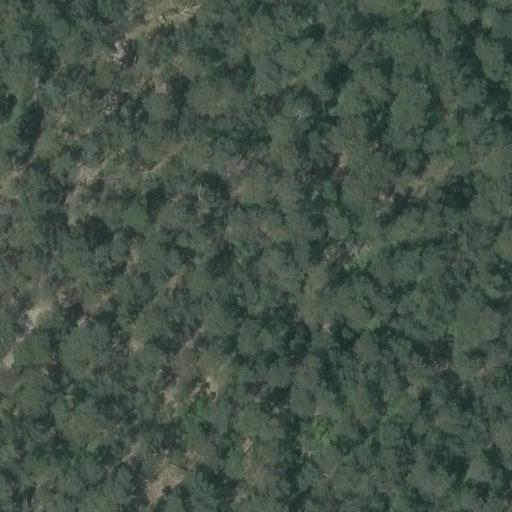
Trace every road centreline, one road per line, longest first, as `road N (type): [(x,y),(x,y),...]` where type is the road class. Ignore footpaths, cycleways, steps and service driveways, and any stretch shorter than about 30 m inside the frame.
road 1 (track): [(28,318),(168,320),(285,511)]
road 2 (track): [(128,0),(118,66),(28,318)]
